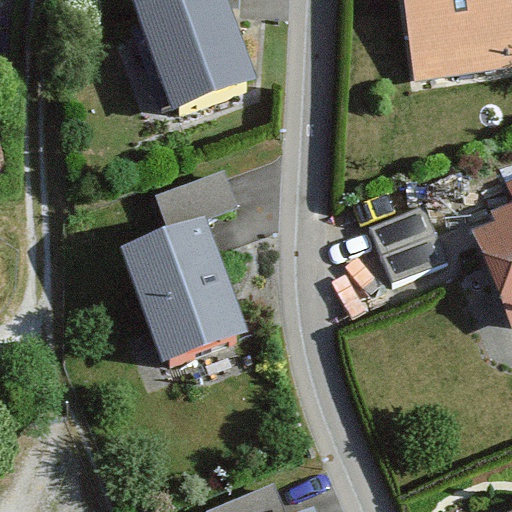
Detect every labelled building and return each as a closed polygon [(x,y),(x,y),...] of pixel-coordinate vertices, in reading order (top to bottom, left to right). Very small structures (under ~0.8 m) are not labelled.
[(163,0),(134,10),(173,121),(257,92),(230,17),(241,17),(241,0),(163,0)] [(402,0),(415,86),(511,71),(511,40),(506,0),(402,0)] [(154,205),(168,241),(237,215),(223,179),(154,205)] [(499,234),(478,243),(511,328),(511,184),(508,187),(511,196),(511,217),(495,224),(499,234)] [(423,211),(372,233),(395,286),(446,264),(423,211)] [(245,344),(205,235),(122,266),(162,375),(245,344)] [(279,511),(273,497),(234,511),(279,511)]
